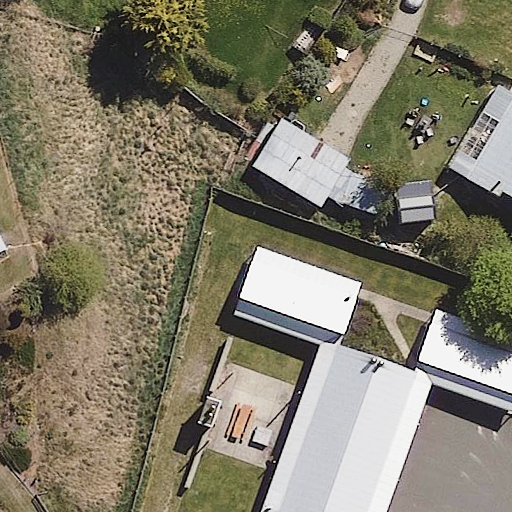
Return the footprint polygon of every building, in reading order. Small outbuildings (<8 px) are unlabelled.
[(438,171),(501,208),(503,205),(511,209),(511,94),(491,82),(438,171)] [(274,112),(236,154),(320,216),(330,205),(412,243),(433,200),(349,165),(274,112)] [(399,289),(293,252),(275,304),(381,341),(399,289)] [(511,324),(466,308),(445,370),(511,393),(511,324)] [(460,382),(366,350),(309,511),(414,511),(418,500),(460,382)]
